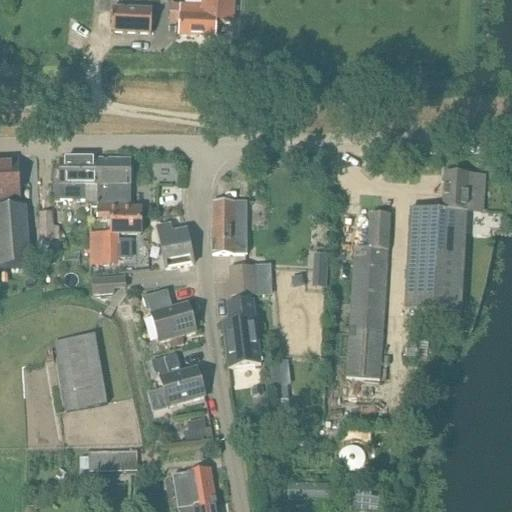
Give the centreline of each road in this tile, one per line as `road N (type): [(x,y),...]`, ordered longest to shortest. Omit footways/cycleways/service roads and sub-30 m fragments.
road 1 (residential): [(242,511),(202,273),(202,144)]
road 2 (tertiary): [(202,144),(511,138)]
road 3 (tertiary): [(0,148),(202,144)]
